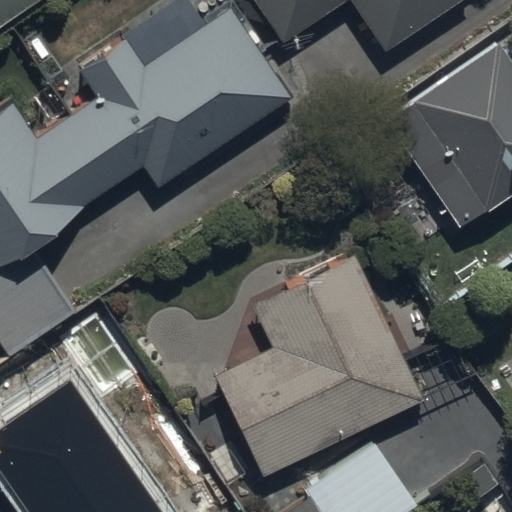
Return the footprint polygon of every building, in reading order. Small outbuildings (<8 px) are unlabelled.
[(0,0),(0,29),(43,0),(0,0)] [(252,0),(282,43),(345,0),(347,0),(384,54),(465,0),(252,0)] [(229,13),(144,70),(122,39),(76,70),(96,101),(39,139),(12,100),(0,108),(0,264),(85,208),(143,169),(158,191),(290,103),(229,13)] [(385,109),(466,229),(511,197),(511,56),(497,34),(385,109)] [(216,380),(264,480),(421,406),(374,306),(353,262),(256,308),(277,351),(216,380)] [(164,511),(72,380),(0,430),(0,511),(164,511)] [(275,511),(405,511),(417,505),(376,444),(275,511)]
